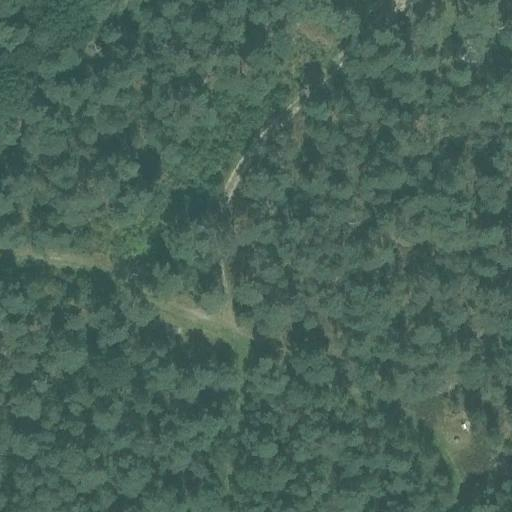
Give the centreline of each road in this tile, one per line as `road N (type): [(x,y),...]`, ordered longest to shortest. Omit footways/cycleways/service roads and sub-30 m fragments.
road 1 (track): [(397,0),(242,159),(217,212),(216,261),(236,340),(242,424),(229,511)]
road 2 (track): [(466,511),(431,443),(384,410),(128,284),(58,261),(0,263)]
